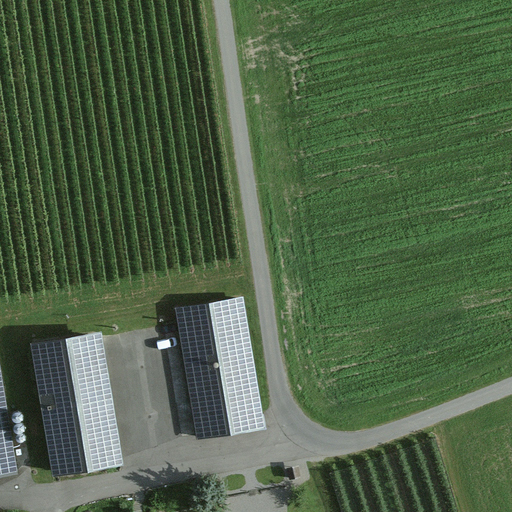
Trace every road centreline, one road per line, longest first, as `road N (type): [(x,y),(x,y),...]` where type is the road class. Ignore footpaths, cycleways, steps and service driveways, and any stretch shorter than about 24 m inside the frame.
road 1 (track): [(0,498),(365,440),(511,381)]
road 2 (track): [(220,0),(283,452)]
